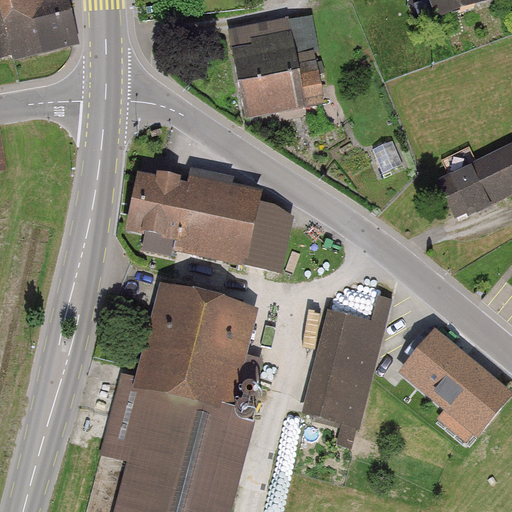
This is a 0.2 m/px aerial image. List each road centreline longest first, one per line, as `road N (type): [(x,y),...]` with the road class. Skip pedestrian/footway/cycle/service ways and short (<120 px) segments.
road 1 (residential): [(511,353),(370,236),(185,116),(156,104),(106,102)]
road 2 (secondary): [(106,102),(69,328),(24,511)]
